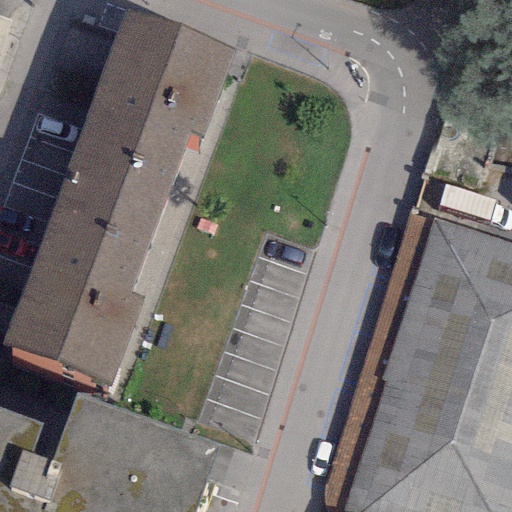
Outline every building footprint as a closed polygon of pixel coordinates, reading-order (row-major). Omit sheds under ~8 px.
[(124,10),(64,173),(161,209),(189,133),(202,137),(234,51),(124,10)] [(0,54),(11,20),(0,16),(0,54)] [(64,173),(0,342),(0,344),(109,386),(142,298),(130,293),(161,209),(64,173)] [(511,511),(511,248),(432,224),(340,511),(511,511)] [(41,424),(0,408),(0,511),(192,511),(217,446),(75,394),(50,460),(30,453),(41,424)]
